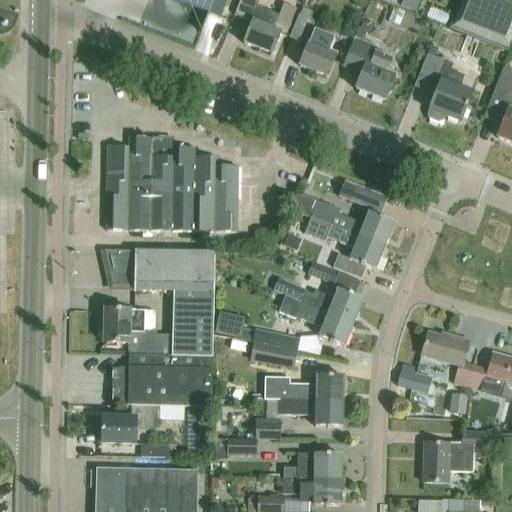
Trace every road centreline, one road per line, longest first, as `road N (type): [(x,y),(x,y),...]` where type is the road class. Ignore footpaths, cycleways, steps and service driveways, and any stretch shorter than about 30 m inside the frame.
road 1 (residential): [(453,179),(39,7)]
road 2 (tertiary): [(30,415),(39,7)]
road 3 (residential): [(376,511),(377,402),(407,294)]
road 4 (residential): [(407,294),(453,179)]
